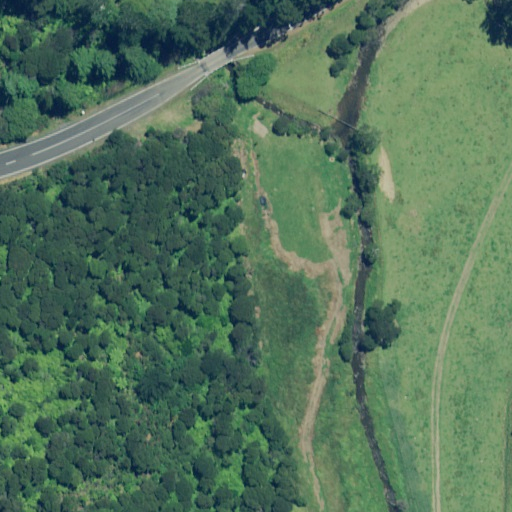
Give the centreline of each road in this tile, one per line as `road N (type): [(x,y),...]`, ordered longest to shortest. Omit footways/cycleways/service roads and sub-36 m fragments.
road 1 (tertiary): [(327,0),(65,144),(0,168)]
road 2 (track): [(511,174),(451,325),(441,374),(441,511)]
